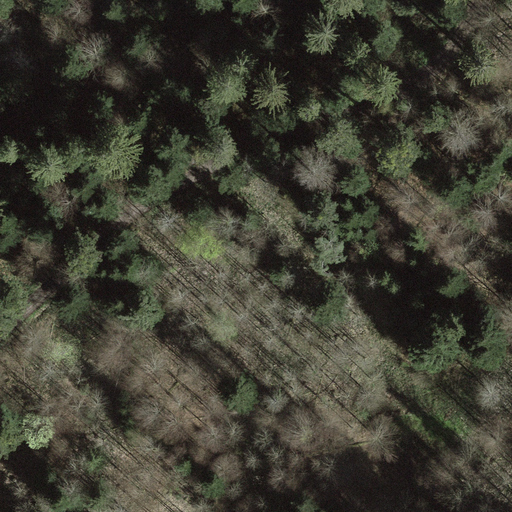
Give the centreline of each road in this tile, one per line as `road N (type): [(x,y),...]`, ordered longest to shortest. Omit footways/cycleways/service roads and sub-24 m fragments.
road 1 (track): [(136,208),(190,173),(294,124),(376,99),(436,63),(482,0)]
road 2 (track): [(136,208),(179,0)]
road 3 (track): [(0,329),(136,208)]
